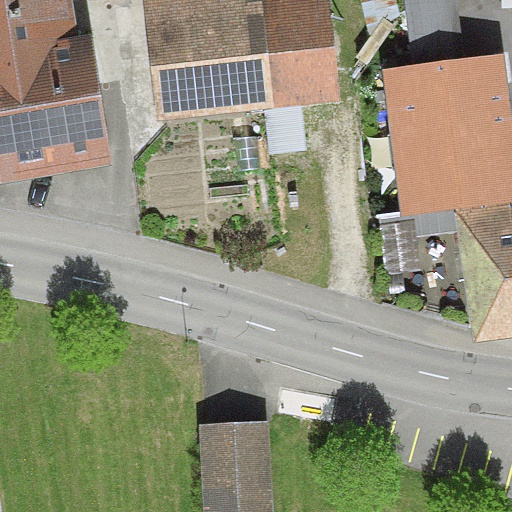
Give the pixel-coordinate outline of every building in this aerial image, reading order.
[(0,0),(0,169),(101,154),(85,49),(63,52),(56,0),(0,0)] [(249,0),(148,0),(160,114),(325,97),(316,7),(251,14),(249,0)] [(406,0),(416,72),(465,66),(455,0),(406,0)] [(406,213),(461,206),(508,200),(506,185),(490,62),(465,66),(416,72),(389,75),(406,213)] [(508,200),(461,206),(478,335),(511,330),(511,183),(506,185),(508,200)] [(262,511),(258,427),(202,430),(206,511),(262,511)]
